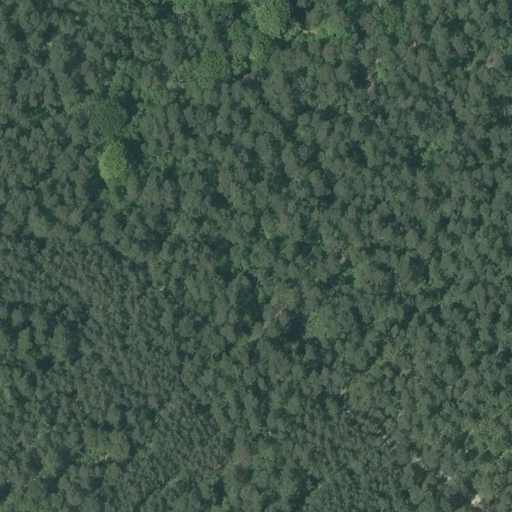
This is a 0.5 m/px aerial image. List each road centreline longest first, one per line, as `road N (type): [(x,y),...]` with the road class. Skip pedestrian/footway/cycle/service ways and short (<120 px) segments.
road 1 (track): [(366,61),(189,120),(152,143),(80,247),(112,253),(223,352),(336,249),(403,235),(511,147)]
road 2 (track): [(328,407),(377,375),(420,401),(435,401),(452,394),(511,333)]
road 3 (track): [(0,495),(21,494),(46,471),(69,465),(130,467)]
road 4 (track): [(489,0),(413,47),(366,61)]
